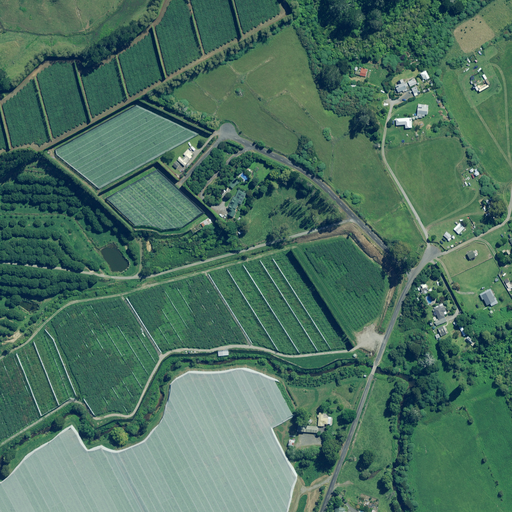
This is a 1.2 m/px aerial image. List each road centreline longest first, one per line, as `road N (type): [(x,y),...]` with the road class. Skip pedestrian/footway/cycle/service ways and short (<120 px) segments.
road 1 (residential): [(321,511),(411,273)]
road 2 (residential): [(411,273),(312,174),(224,129)]
road 3 (track): [(429,249),(381,151),(388,114)]
